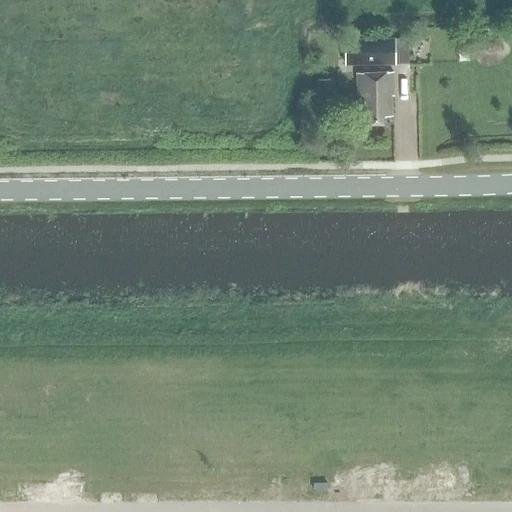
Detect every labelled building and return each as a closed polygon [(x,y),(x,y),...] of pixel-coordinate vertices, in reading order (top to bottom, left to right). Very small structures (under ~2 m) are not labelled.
[(466,36),(456,37),(459,61),(468,60),(466,36)] [(345,65),(397,64),(396,37),(344,37),(345,65)] [(392,73),(356,74),(357,118),(365,118),(365,126),(383,126),(383,118),(391,117),(391,97),(393,97),(392,73)] [(329,103),(328,82),(315,82),(316,104),(329,103)] [(30,435),(30,445),(43,445),(43,453),(72,453),(72,390),(43,390),(43,435),(30,435)] [(72,453),(72,456),(102,456),(102,448),(115,448),(115,438),(102,438),(102,390),(72,390),(72,453)] [(135,436),(135,446),(148,446),(148,459),(179,459),(179,390),(148,390),(148,436),(135,436)]
